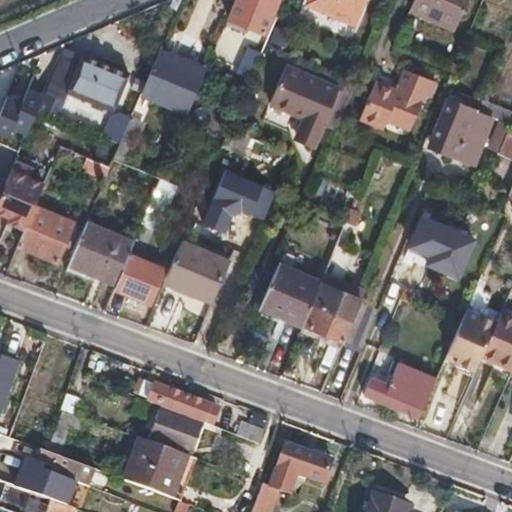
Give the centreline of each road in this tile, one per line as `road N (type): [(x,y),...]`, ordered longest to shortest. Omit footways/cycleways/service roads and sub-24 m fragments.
road 1 (residential): [(0,293),(511,483)]
road 2 (residential): [(0,47),(111,0)]
